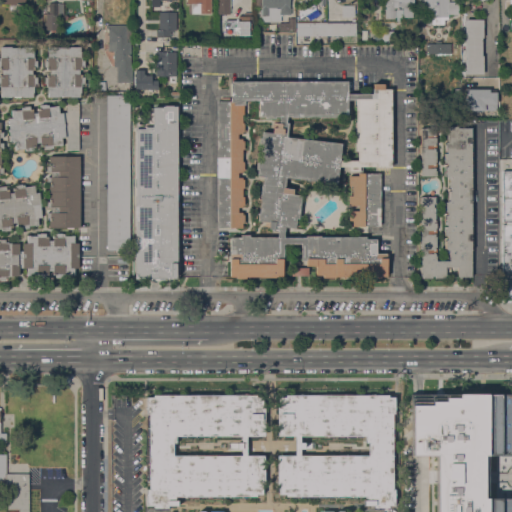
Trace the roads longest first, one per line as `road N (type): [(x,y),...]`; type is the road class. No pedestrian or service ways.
road 1 (residential): [(0,295),(472,294),(487,302),(491,325)]
road 2 (primary): [(93,355),(504,357)]
road 3 (primary): [(511,325),(207,326)]
road 4 (tertiary): [(92,511),(93,355)]
